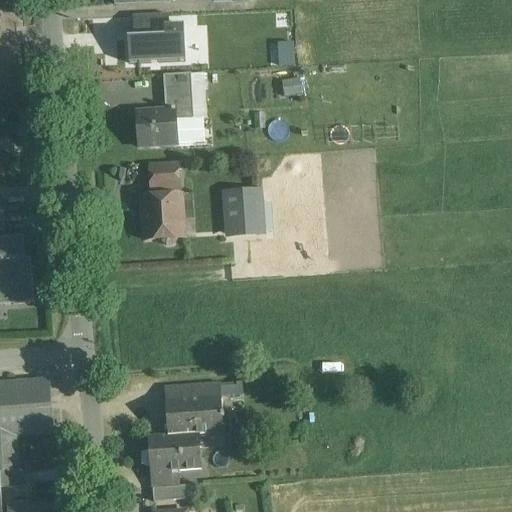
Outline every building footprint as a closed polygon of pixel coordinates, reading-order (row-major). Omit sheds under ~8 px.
[(168,16),(133,18),(134,34),(121,35),(123,66),(183,62),(181,27),(169,28),(168,16)] [(191,75),(163,77),(165,100),(192,98),(191,75)] [(165,113),(137,115),(139,149),(195,145),(192,98),(165,100),(165,113)] [(178,165),(150,167),(151,193),(179,191),(178,165)] [(180,197),(143,200),(146,242),(162,241),(162,243),(167,247),(173,246),(176,242),(176,240),(183,239),(180,197)] [(27,277),(23,237),(0,239),(0,307),(35,304),(32,276),(27,277)] [(49,381),(0,384),(0,439),(17,439),(53,436),(49,381)] [(220,385),(192,387),(193,400),(221,398),(220,385)] [(193,400),(166,402),(169,438),(199,436),(223,434),(221,398),(193,400)] [(169,438),(145,440),(148,477),(177,475),(185,475),(184,463),(201,462),(199,436),(169,438)] [(17,439),(0,439),(0,474),(19,473),(19,472),(17,439)] [(19,473),(0,474),(0,484),(0,490),(23,488),(22,472),(19,472),(19,473)] [(177,475),(148,477),(149,490),(178,488),(177,475)] [(178,488),(149,490),(150,502),(189,499),(189,488),(178,488)] [(30,511),(29,503),(7,505),(7,511),(30,511)]
